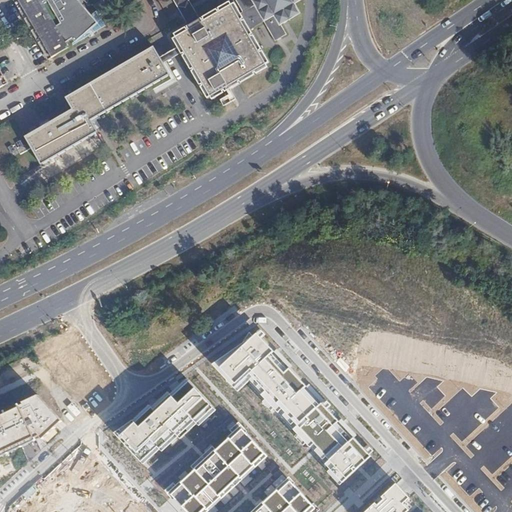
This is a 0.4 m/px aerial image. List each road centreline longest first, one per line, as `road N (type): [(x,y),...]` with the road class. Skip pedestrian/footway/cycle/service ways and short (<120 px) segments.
road 1 (residential): [(457,511),(266,311),(242,317),(135,392)]
road 2 (secondary): [(268,152),(0,301)]
road 3 (motorway): [(231,209),(345,173),(403,182),(488,225)]
road 4 (unclassified): [(0,106),(132,30),(141,18),(139,0)]
road 5 (secondary): [(71,297),(231,209)]
road 6 (residential): [(135,392),(0,509)]
road 7 (trunk): [(343,0),(328,68),(268,152)]
road 8 (primary): [(281,175),(425,82)]
road 9 (motorway): [(425,82),(425,154),(488,225)]
road 10 (primary): [(388,70),(268,152)]
